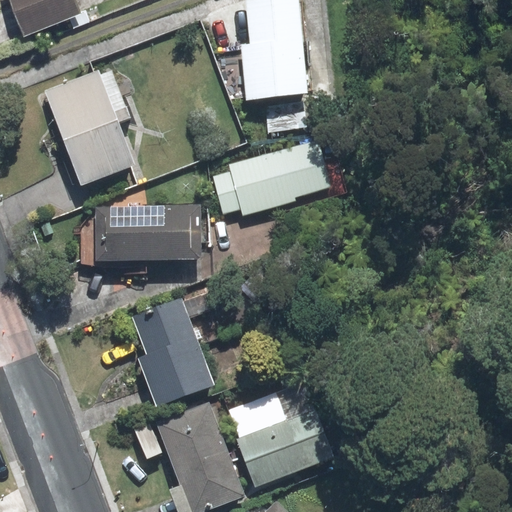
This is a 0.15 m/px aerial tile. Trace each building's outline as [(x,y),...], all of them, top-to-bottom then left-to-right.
[(77,12),(72,0),(2,0),(13,33),(77,12)] [(298,106),(297,0),(286,0),(243,0),(243,50),(236,50),(236,106),(298,106)] [(113,67),(37,94),(73,199),(131,178),(114,131),(133,124),(113,67)] [(313,143),(225,169),(227,175),(210,181),(221,220),(237,215),(239,222),(328,195),(313,143)] [(196,212),(92,211),(91,268),(196,269),(196,212)] [(150,415),(207,396),(176,302),(127,318),(141,360),(133,363),(150,415)] [(328,377),(224,415),(252,493),(356,456),(328,377)] [(207,396),(150,415),(153,424),(132,431),(142,463),(163,456),(175,494),(165,497),(170,511),(211,511),(242,502),(207,396)] [(297,511),(283,498),(268,511),(297,511)]
